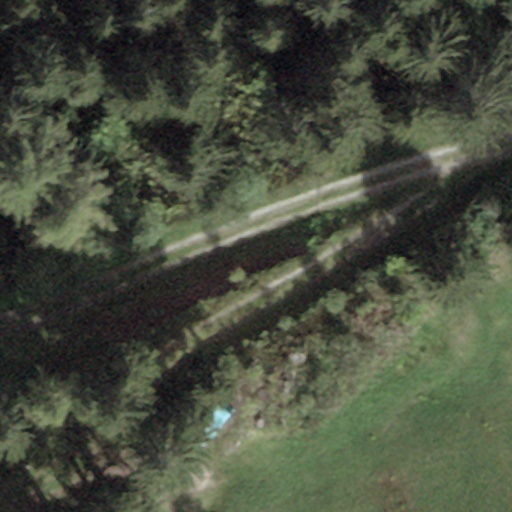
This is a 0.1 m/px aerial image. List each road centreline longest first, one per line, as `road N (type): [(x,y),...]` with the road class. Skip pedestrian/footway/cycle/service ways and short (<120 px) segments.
road 1 (track): [(172,511),(198,487),(200,467),(182,443),(110,421),(110,403),(398,172)]
road 2 (track): [(0,298),(398,172)]
